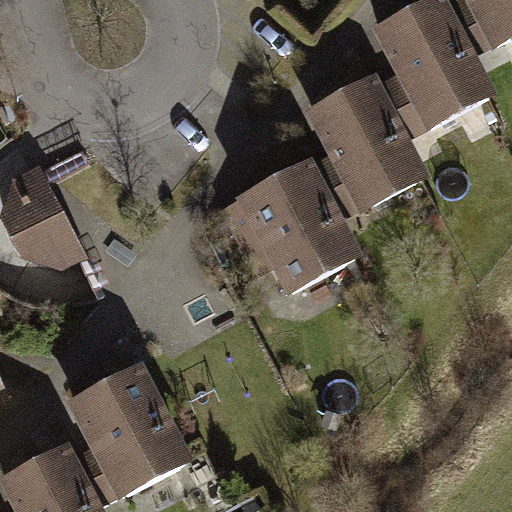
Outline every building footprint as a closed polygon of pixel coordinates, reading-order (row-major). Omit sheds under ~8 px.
[(511,54),(511,0),(460,0),(496,64),(511,54)] [(507,116),(453,21),(377,64),(431,159),(507,116)] [(426,178),(372,83),(295,126),(350,221),(426,178)] [(356,262),(302,167),(225,210),(279,305),(356,262)] [(97,274),(42,176),(17,190),(1,241),(17,268),(67,285),(97,274)] [(156,511),(204,485),(150,390),(74,433),(119,511),(156,511)] [(101,511),(76,467),(0,510),(1,511),(101,511)]
